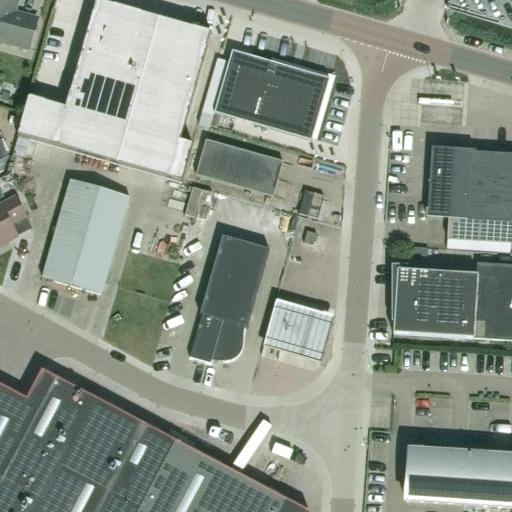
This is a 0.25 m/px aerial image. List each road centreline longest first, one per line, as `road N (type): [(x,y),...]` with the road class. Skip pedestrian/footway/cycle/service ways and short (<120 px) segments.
road 1 (unclassified): [(347,424),(379,38)]
road 2 (unclassified): [(347,424),(194,407),(0,306)]
road 3 (unclassified): [(242,0),(379,38)]
road 4 (unclassified): [(379,38),(511,75)]
